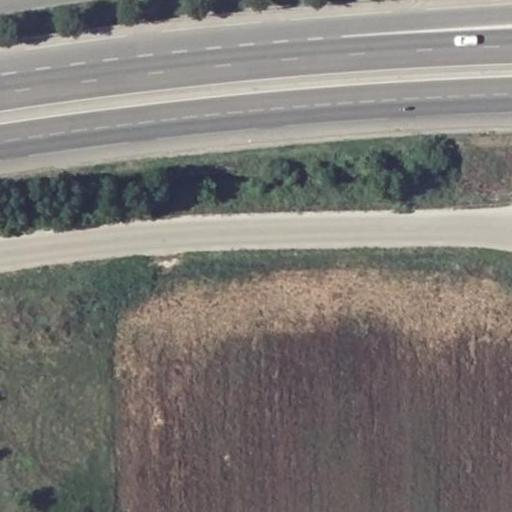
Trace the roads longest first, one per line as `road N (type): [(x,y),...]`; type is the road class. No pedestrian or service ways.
road 1 (trunk): [(511,14),(121,49),(0,69)]
road 2 (trunk): [(511,42),(129,73),(0,92)]
road 3 (tertiary): [(511,235),(324,232),(0,254)]
road 4 (trunk): [(0,142),(350,100)]
road 5 (trunk): [(350,100),(511,106)]
road 6 (trunk): [(350,100),(511,95)]
